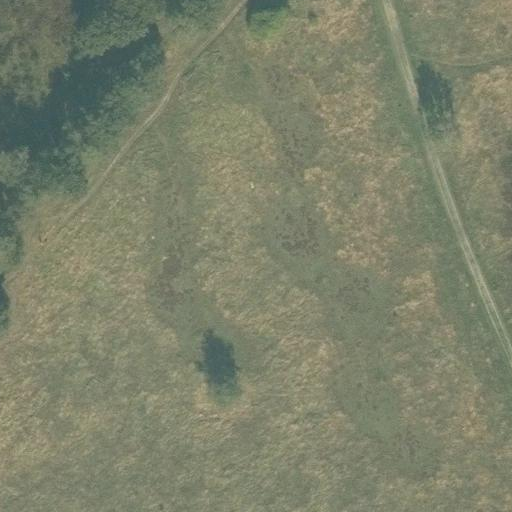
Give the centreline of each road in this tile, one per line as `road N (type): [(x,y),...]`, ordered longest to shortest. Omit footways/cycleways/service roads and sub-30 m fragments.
road 1 (track): [(511,361),(442,190),(384,0)]
road 2 (track): [(0,284),(166,104),(246,0)]
